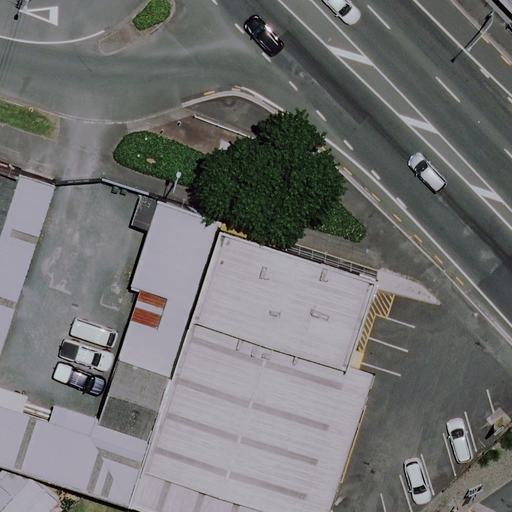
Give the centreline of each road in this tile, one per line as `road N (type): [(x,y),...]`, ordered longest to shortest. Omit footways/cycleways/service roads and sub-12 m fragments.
road 1 (trunk): [(511,221),(296,0)]
road 2 (residential): [(0,36),(94,39),(156,0)]
